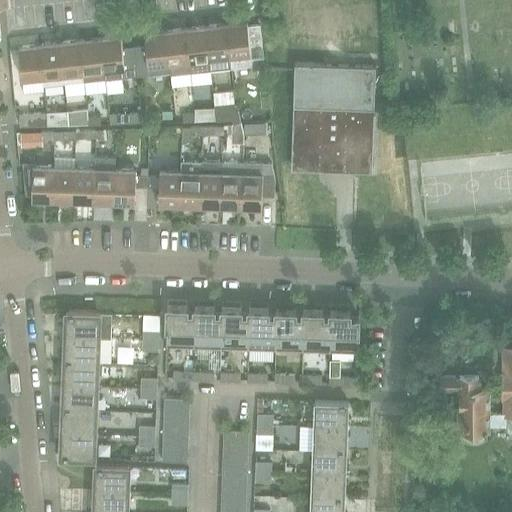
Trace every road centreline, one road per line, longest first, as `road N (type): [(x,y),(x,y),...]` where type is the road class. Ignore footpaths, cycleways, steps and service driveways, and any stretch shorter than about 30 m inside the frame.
road 1 (residential): [(0,270),(380,276)]
road 2 (residential): [(377,511),(380,276)]
road 3 (residential): [(26,511),(0,291)]
road 4 (residential): [(380,276),(511,278)]
